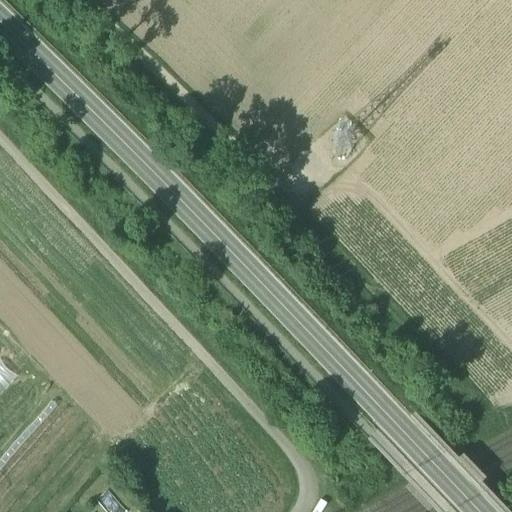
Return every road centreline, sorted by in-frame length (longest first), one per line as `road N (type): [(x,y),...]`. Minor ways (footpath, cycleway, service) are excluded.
road 1 (secondary): [(476,511),(0,27)]
road 2 (track): [(82,0),(479,402)]
road 3 (residential): [(0,138),(309,473),(291,511)]
